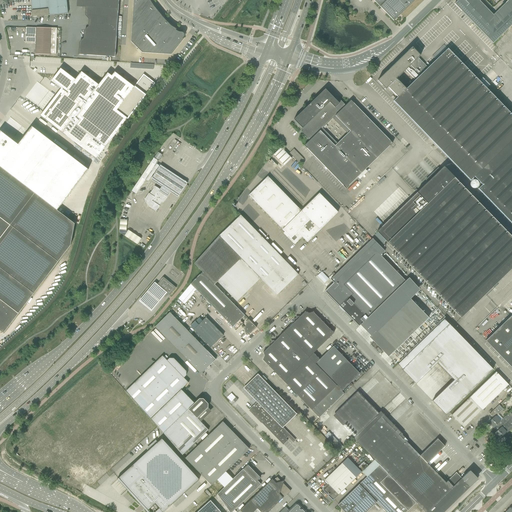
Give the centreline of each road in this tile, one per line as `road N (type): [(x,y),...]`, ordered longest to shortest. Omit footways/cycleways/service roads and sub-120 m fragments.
road 1 (unclassified): [(495,482),(308,296),(217,381),(214,396),(325,511)]
road 2 (secondary): [(0,429),(75,360),(170,252),(232,163),(288,57)]
road 3 (secondary): [(264,56),(231,127),(158,240),(103,307),(0,404)]
road 4 (unknown): [(299,264),(242,203),(261,173),(296,176),(342,210),(342,223),(302,261)]
